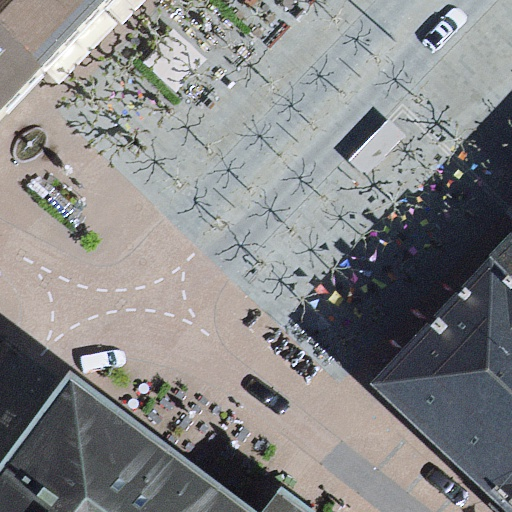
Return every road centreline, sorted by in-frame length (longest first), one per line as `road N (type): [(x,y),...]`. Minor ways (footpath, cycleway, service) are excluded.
road 1 (residential): [(122,301),(241,231),(468,0)]
road 2 (residential): [(393,0),(122,301)]
road 3 (residential): [(122,301),(382,511)]
road 4 (residential): [(0,416),(47,351),(122,301)]
road 5 (residential): [(0,240),(122,301)]
